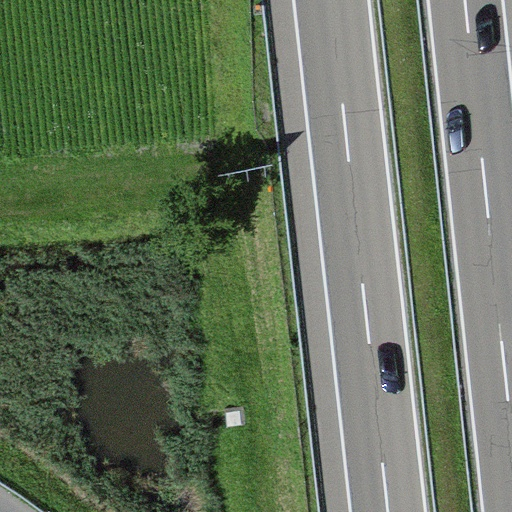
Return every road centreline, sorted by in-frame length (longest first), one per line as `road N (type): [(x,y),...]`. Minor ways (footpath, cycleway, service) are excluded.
road 1 (motorway): [(330,0),(387,511)]
road 2 (motorway): [(511,450),(464,0)]
road 3 (track): [(0,221),(192,205)]
